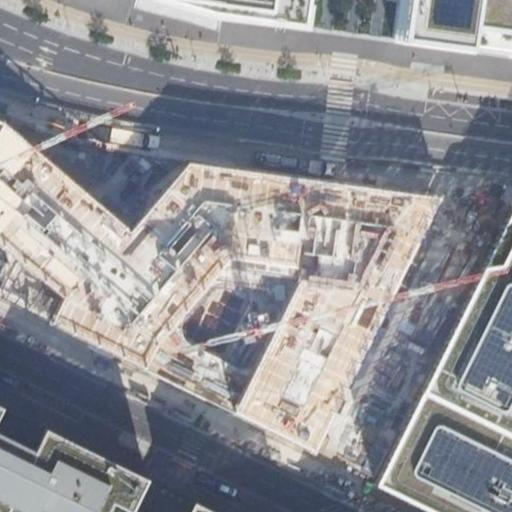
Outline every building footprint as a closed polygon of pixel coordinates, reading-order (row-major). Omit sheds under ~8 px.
[(203,10),(165,0),(136,0),(134,6),(219,28),(220,15),(203,10)] [(165,0),(203,10),(220,15),(239,18),(279,23),(293,25),(306,27),(309,0),(165,0)] [(511,0),(396,0),(391,39),(511,55),(511,0)] [(0,299),(373,483),(380,468),(459,308),(511,205),(185,160),(128,229),(3,121),(0,119),(0,299)] [(380,468),(373,483),(432,511),(511,511),(511,204),(511,205),(459,308),(380,468)] [(0,511),(130,511),(147,478),(24,418),(0,405),(0,511)] [(215,511),(192,500),(185,511),(215,511)]
